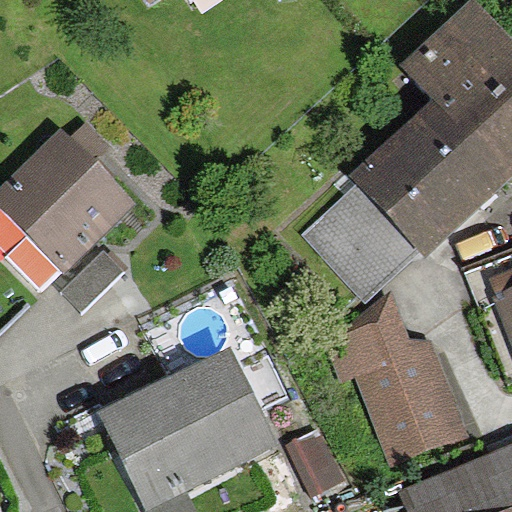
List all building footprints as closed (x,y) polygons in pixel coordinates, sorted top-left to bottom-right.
[(511,48),(474,8),(404,72),(436,106),(511,187),(511,186),(511,48)] [(429,263),(511,187),(436,106),(353,181),(360,188),(422,255),(429,263)] [(0,197),(0,209),(68,277),(137,207),(95,166),(111,149),(88,126),(72,142),(63,134),(0,197)] [(422,255),(360,188),(305,239),(367,306),(422,255)] [(106,254),(64,294),(83,314),(125,274),(106,254)] [(511,257),(484,268),(511,342),(511,257)] [(410,348),(393,296),(329,346),(343,388),(360,382),(398,488),(475,461),(433,340),(410,348)] [(103,421),(148,511),(277,449),(232,358),(103,421)] [(319,434),(288,449),(313,498),(344,483),(319,434)] [(511,511),(511,453),(401,498),(407,511),(511,511)]
